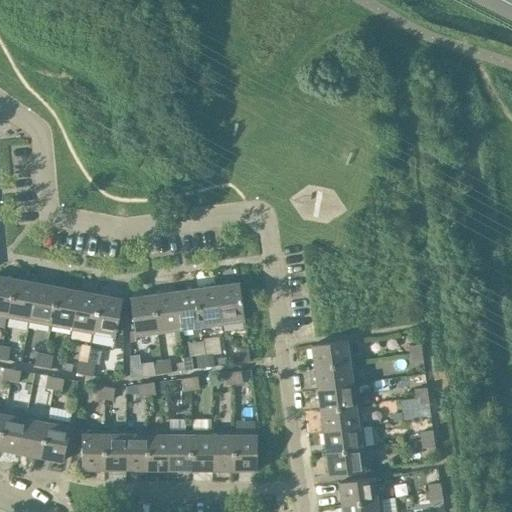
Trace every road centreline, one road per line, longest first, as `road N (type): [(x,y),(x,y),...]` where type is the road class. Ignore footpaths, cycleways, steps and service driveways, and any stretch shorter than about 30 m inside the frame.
road 1 (residential): [(301,488),(261,216),(122,229),(45,216),(37,129),(0,101)]
road 2 (track): [(0,45),(102,201),(261,216)]
road 3 (residential): [(301,488),(111,487)]
